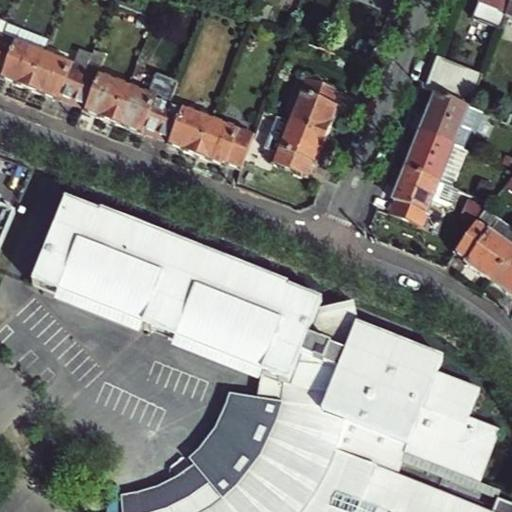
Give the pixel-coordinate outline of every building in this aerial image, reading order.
[(476,0),(475,4),(505,16),(511,0),(476,0)] [(271,11),(256,5),(248,25),(263,30),(271,11)] [(0,80),(0,81),(28,93),(43,56),(1,39),(0,42),(0,78),(1,79),(0,80)] [(58,101),(71,106),(84,73),(43,56),(28,93),(57,104),(58,101)] [(480,79),(434,61),(421,92),(434,97),(467,110),(480,79)] [(127,89),(84,73),(71,106),(84,111),(83,115),(112,126),(127,89)] [(304,82),(287,125),(325,141),(337,111),(332,109),(338,95),(304,82)] [(142,134),(155,139),(168,106),(127,89),(112,126),(141,138),(142,134)] [(467,110),(434,97),(425,120),(417,117),(412,131),(453,147),(465,152),(471,138),(478,141),(487,118),(467,110)] [(168,106),(155,139),(168,145),(167,148),(196,159),(211,123),(168,106)] [(314,167),(325,141),(287,125),(276,121),(262,154),(273,158),(270,166),(305,180),(311,166),(314,167)] [(196,159),(238,173),(251,139),(211,123),(196,159)] [(438,186),(453,147),(412,131),(405,146),(414,149),(405,173),(438,186)] [(438,186),(405,173),(392,204),(394,205),(389,218),(419,231),(429,204),(445,210),(451,208),(457,193),(438,186)] [(464,201),(457,218),(469,222),(475,206),(464,201)] [(511,511),(511,507),(493,500),(488,511),(476,511),(391,478),(400,455),(476,484),(496,433),(466,421),(477,393),(433,376),(439,362),(353,328),(345,304),(315,310),(316,303),(63,203),(30,285),(82,305),(165,338),(267,378),(257,397),(281,409),(276,428),(264,459),(252,475),(224,501),(210,485),(187,503),(166,511),(511,511)] [(0,206),(0,246),(14,212),(0,206)] [(491,285),(511,253),(511,230),(485,211),(454,255),(491,285)] [(511,253),(491,285),(511,299),(511,253)] [(400,455),(391,478),(476,511),(488,511),(493,500),(496,492),(476,484),(400,455)]
